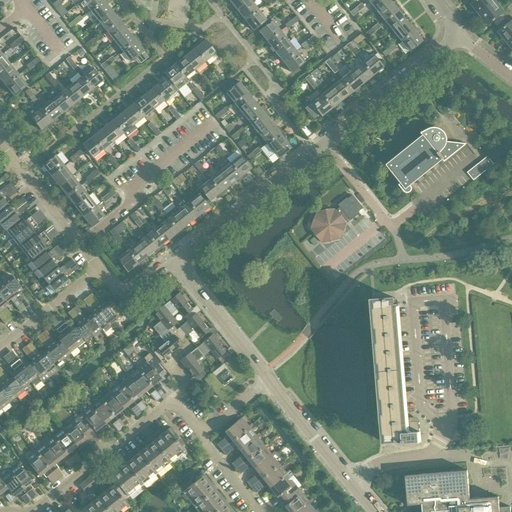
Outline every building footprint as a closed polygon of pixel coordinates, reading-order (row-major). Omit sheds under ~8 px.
[(61,4),(57,0),(52,5),(55,9),(61,4)] [(82,0),(82,1),(90,11),(103,0),(82,0)] [(103,0),(90,11),(98,21),(111,10),(107,5),(109,3),(106,0),(103,0)] [(232,5),(237,10),(249,0),(228,0),(226,2),(230,7),(232,5)] [(238,17),(242,22),(258,10),(250,0),(249,0),(237,10),(241,16),(238,17)] [(369,0),(368,1),(376,11),(390,0),(389,0),(369,0)] [(376,11),(384,21),(400,9),(396,4),(394,5),(390,0),(376,11)] [(471,5),(480,15),(496,2),(494,0),(475,0),(476,1),(471,5)] [(493,22),(497,26),(511,14),(511,4),(503,11),(496,2),(480,15),(488,26),(493,22)] [(361,3),(355,8),(359,12),(364,7),(361,3)] [(359,12),(355,8),(350,13),(353,16),(359,12)] [(384,21),(393,31),(406,21),(402,15),(404,14),(400,9),(384,21)] [(98,21),(106,31),(122,19),(118,14),(115,16),(111,10),(98,21)] [(258,10),(242,22),(246,27),(249,25),(253,31),(266,20),(258,10)] [(498,32),(507,43),(511,38),(511,14),(497,26),(500,31),(498,32)] [(79,16),(74,21),(77,25),(82,20),(79,16)] [(296,16),(290,21),(293,24),(299,20),(296,16)] [(106,31),(114,41),(127,31),(123,25),(126,24),(122,19),(106,31)] [(77,25),(74,21),(68,25),(71,29),(77,25)] [(261,39),(265,44),(280,31),(272,21),(259,32),(263,37),(261,39)] [(293,24),(290,21),(285,25),(288,29),(293,24)] [(393,31),(401,41),(416,29),(412,24),(410,26),(406,21),(393,31)] [(377,24),(372,28),(375,32),(380,27),(377,24)] [(375,32),(372,28),(366,33),(369,37),(375,32)] [(416,29),(401,41),(409,52),(422,41),(418,36),(420,34),(416,29)] [(114,41),(122,52),(138,39),(134,34),(132,36),(127,31),(114,41)] [(271,47),(275,52),(288,41),(280,31),(265,44),(269,49),(271,47)] [(96,36),(90,41),(93,45),(99,40),(96,36)] [(312,36),(306,41),(309,44),(315,40),(312,36)] [(21,37),(15,41),(18,45),(24,41),(21,37)] [(138,39),(122,52),(131,62),(136,58),(140,64),(148,58),(144,52),(144,51),(140,46),(142,44),(138,39)] [(198,42),(193,46),(205,62),(216,54),(205,40),(200,45),(198,42)] [(18,45),(15,41),(9,46),(12,50),(18,45)] [(93,45),(90,41),(84,46),(87,49),(93,45)] [(277,59),(281,64),(297,52),(288,41),(275,52),(279,57),(277,59)] [(309,44),(306,41),(301,45),(304,49),(309,44)] [(345,46),(350,52),(354,49),(349,43),(345,46)] [(394,44),(388,49),(391,52),(397,48),(394,44)] [(190,52),(185,57),(195,70),(205,62),(193,46),(188,50),(190,52)] [(354,49),(350,52),(354,58),(358,55),(354,49)] [(391,52),(388,49),(382,53),(385,57),(391,52)] [(297,52),(281,64),(285,69),(287,67),(292,73),(305,62),(297,52)] [(372,54),(362,63),(374,78),(379,74),(377,72),(383,68),(372,54)] [(0,73),(10,65),(2,55),(0,56),(0,73)] [(37,57),(31,62),(34,66),(40,61),(37,57)] [(65,60),(70,66),(74,63),(69,57),(65,60)] [(112,57),(106,61),(109,65),(115,61),(112,57)] [(178,58),(173,62),(185,78),(195,70),(185,57),(179,61),(178,58)] [(325,63),(329,68),(333,65),(329,59),(325,63)] [(109,65),(106,61),(100,66),(103,70),(109,65)] [(34,66),(31,62),(26,66),(29,70),(34,66)] [(169,69),(164,73),(168,79),(175,87),(178,90),(184,85),(186,88),(187,87),(191,91),(191,90),(193,89),(190,85),(188,82),(185,78),(173,62),(168,66),(169,69)] [(74,63),(70,66),(74,72),(78,69),(74,63)] [(362,63),(352,71),(362,84),(368,80),(369,82),(374,78),(362,63)] [(84,74),(81,76),(94,92),(99,88),(97,86),(103,81),(92,68),(89,64),(81,70),(84,74)] [(0,81),(0,84),(3,88),(18,75),(10,65),(0,73),(0,79),(1,81),(0,81)] [(333,65),(329,68),(334,74),(338,71),(333,65)] [(212,74),(216,80),(220,77),(216,71),(212,74)] [(352,71),(342,79),(354,95),(359,91),(357,88),(362,84),(352,71)] [(45,76),(49,82),(53,79),(49,73),(45,76)] [(115,73),(109,77),(114,84),(120,79),(115,73)] [(18,75),(3,88),(7,93),(9,91),(13,96),(27,86),(18,75)] [(81,76),(71,85),(82,98),(87,94),(89,96),(94,92),(81,76)] [(305,79),(309,84),(313,81),(309,76),(305,79)] [(220,77),(216,80),(221,86),(225,82),(220,77)] [(53,79),(49,82),(54,88),(58,85),(53,79)] [(157,82),(152,86),(164,101),(175,93),(178,90),(175,87),(168,79),(165,81),(164,79),(159,84),(157,82)] [(342,79),(331,87),(342,101),(347,96),(349,99),(354,95),(342,79)] [(230,89),(225,93),(234,103),(249,91),(246,86),(243,88),(239,82),(237,84),(235,80),(227,86),(230,89)] [(313,81),(309,84),(314,90),(318,87),(313,81)] [(71,85),(61,93),(74,108),(78,104),(77,102),(82,98),(71,85)] [(149,92),(143,96),(154,109),(164,101),(152,86),(147,90),(149,92)] [(193,89),(191,90),(196,96),(200,93),(195,87),(193,89)] [(331,87),(321,95),(334,111),(339,107),(337,105),(342,101),(331,87)] [(24,93),(29,98),(33,95),(28,90),(24,93)] [(249,91),(234,103),(242,114),(255,103),(251,98),(253,96),(249,91)] [(61,93),(51,101),(62,114),(67,110),(69,112),(74,108),(61,93)] [(200,93),(196,96),(201,102),(204,99),(200,93)] [(33,95),(29,98),(34,104),(37,101),(33,95)] [(334,111),(321,95),(321,96),(311,103),(311,104),(305,109),(313,120),(320,115),(322,117),(327,113),(329,115),(334,111)] [(137,98),(132,102),(144,118),(154,109),(143,96),(138,100),(137,98)] [(51,101),(41,109),(53,125),(58,121),(56,118),(62,114),(51,101)] [(128,108),(123,112),(134,126),(144,118),(132,102),(127,106),(128,108)] [(255,103),(242,114),(250,124),(266,111),(262,106),(260,108),(255,103)] [(168,110),(172,115),(176,112),(171,106),(168,110)] [(226,107),(220,112),(223,115),(229,111),(226,107)] [(53,125),(41,109),(30,117),(41,131),(46,126),(48,129),(53,125)] [(266,111),(250,124),(258,134),(272,123),(267,118),(270,116),(266,111)] [(116,114),(111,118),(124,134),(126,137),(136,129),(134,126),(123,112),(118,116),(116,114)] [(176,112),(172,115),(177,121),(181,118),(176,112)] [(223,115),(220,112),(214,116),(217,120),(223,115)] [(108,124),(103,129),(114,142),(124,134),(111,118),(106,122),(108,124)] [(147,126),(152,131),(156,128),(151,123),(147,126)] [(272,123),(258,134),(266,144),(282,132),(278,127),(276,128),(272,123)] [(242,127),(236,132),(239,135),(245,131),(242,127)] [(156,128),(152,131),(157,137),(160,134),(156,128)] [(411,186),(443,160),(444,162),(466,144),(447,142),(447,141),(447,140),(447,138),(447,137),(447,136),(446,135),(446,134),(445,133),(444,132),(443,131),(442,130),(440,129),(439,129),(437,128),(436,128),(434,128),(432,128),(431,128),(430,129),(429,129),(422,133),(423,136),(386,165),(401,184),(399,185),(404,192),(405,192),(405,193),(406,193),(407,193),(408,193),(409,193),(410,193),(411,192),(411,191),(412,190),(412,189),(412,188),(412,187),(411,186)] [(96,130),(91,134),(103,150),(114,142),(103,129),(98,133),(96,130)] [(239,135),(236,132),(230,136),(233,140),(239,135)] [(266,144),(260,149),(268,159),(274,154),(275,155),(278,159),(292,149),(288,144),(284,138),(286,137),(282,132),(266,144)] [(88,141),(82,145),(93,159),(103,150),(91,134),(86,138),(88,141)] [(127,142),(132,148),(135,145),(131,139),(127,142)] [(135,145),(132,148),(136,154),(140,150),(135,145)] [(214,148),(219,154),(223,151),(218,145),(214,148)] [(258,147),(252,152),(255,156),(261,151),(258,147)] [(81,150),(75,154),(78,158),(84,153),(81,150)] [(223,151),(219,154),(224,159),(227,156),(223,151)] [(255,156),(252,152),(246,157),(250,161),(255,156)] [(78,158),(75,154),(69,159),(73,163),(78,158)] [(44,173),(48,178),(64,166),(56,155),(42,166),(47,172),(44,173)] [(107,158),(111,164),(115,161),(110,155),(107,158)] [(240,155),(230,163),(242,179),(247,175),(245,173),(251,168),(240,155)] [(494,164),(487,157),(467,173),(474,181),(494,164)] [(115,161),(111,164),(116,170),(120,167),(115,161)] [(194,164),(199,170),(202,167),(198,161),(194,164)] [(230,163),(220,172),(230,185),(235,181),(237,183),(242,179),(230,163)] [(55,182),(59,187),(72,176),(64,166),(48,178),(52,183),(55,182)] [(202,167),(199,170),(203,176),(207,173),(202,167)] [(97,170),(92,175),(95,178),(100,174),(97,170)] [(220,172),(210,180),(222,195),(227,191),(225,189),(230,185),(220,172)] [(95,178),(92,175),(86,179),(89,183),(95,178)] [(61,194),(65,199),(80,186),(72,176),(59,187),(63,192),(61,194)] [(170,184),(175,189),(179,186),(174,180),(170,184)] [(222,195),(210,180),(199,188),(210,202),(215,197),(217,199),(222,195)] [(0,197),(14,187),(10,183),(0,190),(0,197)] [(71,202),(75,207),(88,196),(80,186),(65,199),(69,204),(71,202)] [(179,186),(175,189),(179,195),(183,192),(179,186)] [(0,197),(0,210),(8,205),(5,201),(17,191),(14,187),(0,197)] [(113,190),(108,195),(111,199),(116,194),(113,190)] [(199,194),(188,202),(201,218),(206,214),(204,212),(209,207),(199,194)] [(111,199),(108,195),(102,199),(105,203),(111,199)] [(363,209),(352,195),(347,199),(346,198),(337,205),(339,207),(335,211),(334,209),(316,212),(310,229),(321,243),(339,240),(345,223),(343,221),(347,218),(350,221),(359,213),(358,212),(363,209)] [(77,214),(81,219),(96,206),(88,196),(75,207),(79,212),(77,214)] [(150,200),(154,206),(158,202),(154,197),(150,200)] [(0,210),(0,222),(26,202),(23,198),(10,208),(8,205),(0,210)] [(0,223),(6,231),(20,220),(19,220),(17,217),(29,206),(26,202),(0,222),(0,223)] [(158,202),(154,206),(159,211),(163,208),(158,202)] [(188,202),(178,210),(189,224),(194,220),(196,222),(201,218),(188,202)] [(96,206),(81,219),(85,224),(87,222),(92,228),(105,217),(96,206)] [(176,207),(165,215),(168,218),(180,234),(185,230),(183,228),(189,224),(178,210),(176,207)] [(130,216),(134,222),(138,219),(133,213),(130,216)] [(6,231),(12,238),(34,221),(30,217),(25,221),(22,218),(19,220),(20,220),(6,231)] [(168,218),(158,226),(168,240),(174,236),(175,238),(180,234),(168,218)] [(138,219),(134,222),(139,227),(143,224),(138,219)] [(12,238),(18,246),(34,233),(32,230),(37,226),(34,221),(12,238)] [(158,226),(148,235),(160,250),(165,246),(163,244),(168,240),(158,226)] [(109,232),(114,238),(118,235),(113,229),(109,232)] [(18,246),(25,253),(46,236),(42,232),(37,237),(34,233),(18,246)] [(118,235),(114,238),(118,244),(122,241),(118,235)] [(148,235),(137,243),(148,256),(153,252),(155,254),(160,250),(148,235)] [(25,253),(30,261),(31,261),(44,250),(44,251),(47,249),(44,245),(49,241),(46,236),(25,253)] [(137,243),(127,251),(140,267),(145,263),(143,260),(148,256),(137,243)] [(30,261),(36,269),(63,248),(59,244),(47,254),(44,251),(44,250),(31,261),(30,261)] [(36,269),(42,277),(56,266),(54,262),(66,252),(63,248),(36,269)] [(140,267),(127,251),(117,259),(127,273),(133,268),(135,270),(140,267)] [(42,277),(49,284),(75,263),(72,259),(59,269),(56,266),(42,277)] [(75,263),(49,284),(55,292),(69,281),(66,278),(78,268),(75,263)] [(11,276),(3,282),(24,309),(29,306),(19,293),(22,290),(11,276)] [(3,282),(0,285),(0,294),(7,303),(10,300),(20,312),(24,309),(3,282)] [(178,294),(163,306),(170,315),(177,309),(183,316),(182,317),(183,317),(187,321),(191,318),(196,314),(192,308),(191,309),(179,294),(180,293),(178,294)] [(0,294),(0,309),(9,321),(13,318),(3,305),(7,303),(0,294)] [(92,294),(87,297),(110,325),(122,315),(110,300),(102,306),(92,294)] [(93,313),(90,316),(101,330),(104,334),(112,328),(110,326),(110,325),(87,297),(83,301),(93,313)] [(384,443),(404,441),(404,444),(421,442),(420,421),(406,422),(396,299),(373,301),(384,443)] [(132,300),(124,306),(129,312),(133,309),(131,307),(135,304),(132,300)] [(76,306),(72,309),(93,336),(101,330),(90,316),(86,318),(76,306)] [(161,321),(153,327),(159,335),(168,329),(181,345),(185,341),(172,325),(176,322),(170,315),(163,306),(154,314),(155,314),(161,321)] [(0,318),(5,325),(9,321),(0,309),(0,318)] [(78,325),(74,328),(85,341),(85,342),(93,336),(72,309),(68,313),(78,325)] [(187,321),(179,327),(186,336),(194,330),(200,337),(199,338),(200,337),(204,342),(208,338),(204,334),(209,330),(209,329),(208,330),(196,315),(197,314),(196,314),(191,318),(187,321)] [(65,323),(60,326),(77,348),(85,342),(85,341),(74,328),(73,325),(69,328),(65,323)] [(57,338),(59,341),(59,340),(70,354),(70,353),(77,348),(60,326),(56,330),(60,335),(57,338)] [(158,349),(153,353),(157,357),(161,353),(165,359),(166,358),(165,357),(180,345),(181,346),(181,345),(168,329),(159,335),(165,343),(158,349),(157,348),(158,349)] [(46,330),(41,334),(62,360),(70,354),(70,353),(70,354),(59,340),(59,341),(56,343),(46,330)] [(47,350),(44,352),(55,366),(62,360),(41,334),(37,337),(47,350)] [(204,342),(196,348),(203,356),(210,350),(216,358),(215,358),(216,359),(217,358),(222,364),(231,357),(226,350),(225,351),(212,335),(213,335),(213,334),(208,338),(204,342)] [(30,343),(26,346),(51,377),(58,371),(55,366),(44,352),(40,355),(30,343)] [(32,362),(29,365),(28,365),(39,378),(42,382),(43,383),(51,377),(26,346),(22,349),(32,362)] [(203,356),(196,348),(179,362),(180,362),(181,361),(193,376),(192,377),(192,378),(198,373),(202,378),(206,375),(202,370),(203,369),(201,370),(196,362),(203,356)] [(136,365),(135,366),(138,369),(160,397),(165,393),(159,385),(157,385),(156,383),(161,379),(160,377),(165,373),(149,354),(143,358),(147,362),(139,368),(136,365)] [(231,358),(204,379),(204,380),(206,379),(219,398),(241,383),(241,382),(240,383),(239,380),(245,375),(231,358)] [(19,360),(14,363),(31,384),(34,388),(42,382),(39,378),(28,365),(29,365),(27,362),(23,365),(19,360)] [(11,375),(13,377),(24,390),(31,384),(14,363),(10,366),(14,372),(11,375)] [(0,367),(0,376),(16,397),(24,391),(24,390),(13,377),(10,380),(0,367)] [(127,373),(126,374),(142,394),(146,391),(155,401),(160,397),(138,369),(129,376),(127,373)] [(127,378),(119,384),(141,412),(147,408),(138,397),(142,394),(126,374),(125,374),(127,378)] [(0,385),(1,386),(0,387),(0,392),(9,403),(16,397),(0,376),(0,385)] [(108,388),(107,389),(123,409),(127,406),(136,417),(141,412),(119,384),(111,391),(108,388)] [(109,392),(100,399),(123,427),(128,423),(119,412),(123,409),(107,389),(106,389),(109,392)] [(0,407),(1,409),(9,403),(0,392),(0,407)] [(90,403),(88,404),(105,424),(109,421),(118,432),(123,427),(100,399),(92,406),(90,403)] [(75,413),(73,414),(92,437),(102,429),(101,427),(105,424),(88,404),(87,404),(90,407),(78,417),(75,413)] [(61,425),(60,426),(77,446),(81,443),(82,445),(92,437),(73,414),(72,415),(76,419),(64,428),(61,425)] [(216,445),(221,450),(249,428),(252,425),(251,424),(248,426),(241,418),(244,416),(244,415),(241,418),(224,432),(227,436),(216,445)] [(62,430),(53,437),(76,465),(81,461),(72,450),(77,446),(60,426),(59,427),(62,430)] [(167,430),(153,441),(170,463),(171,462),(170,461),(182,452),(183,453),(185,452),(180,446),(183,444),(179,438),(176,441),(171,435),(175,433),(170,427),(167,430)] [(236,447),(239,451),(259,434),(258,433),(255,436),(249,428),(221,450),(225,455),(236,447)] [(231,464),(236,469),(264,446),(257,438),(260,435),(259,434),(239,451),(242,455),(231,464)] [(43,440),(42,441),(58,461),(62,458),(71,469),(76,465),(53,437),(45,443),(43,440)] [(43,445),(35,452),(57,480),(62,476),(54,465),(58,461),(42,441),(40,442),(43,445)] [(153,441),(139,453),(156,475),(157,474),(156,473),(168,463),(169,464),(170,463),(153,441)] [(264,446),(236,469),(240,474),(251,465),(254,469),(274,453),(273,452),(270,454),(264,447),(268,445),(267,444),(264,446)] [(23,456),(25,459),(39,477),(43,473),(52,484),(57,480),(35,452),(32,449),(31,450),(33,453),(25,459),(23,456)] [(139,453),(124,464),(142,486),(143,485),(142,484),(154,474),(155,475),(156,475),(139,453)] [(246,482),(251,488),(279,465),(272,457),(275,454),(274,453),(254,469),(257,474),(246,482)] [(8,468),(7,469),(32,500),(37,496),(28,485),(33,482),(16,461),(16,462),(19,465),(10,471),(8,468)] [(110,476),(116,483),(114,484),(126,499),(129,496),(128,495),(140,486),(141,487),(142,486),(124,464),(110,476)] [(266,484),(269,488),(289,472),(288,471),(285,473),(279,465),(251,488),(255,493),(266,484)] [(0,479),(14,497),(18,494),(26,504),(32,500),(7,469),(6,470),(8,473),(0,479)] [(468,471),(406,476),(408,505),(422,504),(422,511),(510,511),(510,505),(499,506),(499,497),(470,499),(468,471)] [(190,481),(179,489),(181,493),(183,494),(184,493),(193,505),(192,506),(193,507),(215,490),(203,475),(201,472),(195,476),(198,480),(192,484),(190,481)] [(271,494),(279,504),(298,488),(292,481),(295,479),(289,472),(269,488),(272,492),(271,494)] [(90,476),(84,481),(92,490),(97,486),(90,476)] [(16,499),(14,497),(0,479),(0,494),(2,493),(10,504),(16,499)] [(92,490),(84,481),(79,485),(86,495),(92,490)] [(114,484),(97,497),(109,511),(121,511),(127,508),(128,509),(129,508),(124,501),(126,499),(114,484)] [(296,511),(312,500),(311,499),(308,501),(298,488),(279,504),(285,511),(296,511)] [(215,490),(193,507),(194,508),(195,507),(198,511),(215,511),(226,504),(215,490)] [(80,511),(109,511),(97,497),(80,511)] [(316,511),(310,503),(313,501),(312,500),(296,511),(316,511)]
